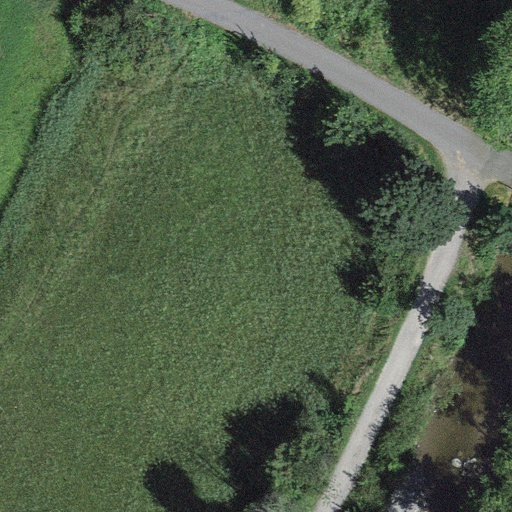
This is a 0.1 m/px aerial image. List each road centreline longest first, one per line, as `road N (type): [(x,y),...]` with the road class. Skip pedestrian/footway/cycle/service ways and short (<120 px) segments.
road 1 (track): [(334,511),(485,159)]
road 2 (track): [(485,159),(254,26),(191,0)]
